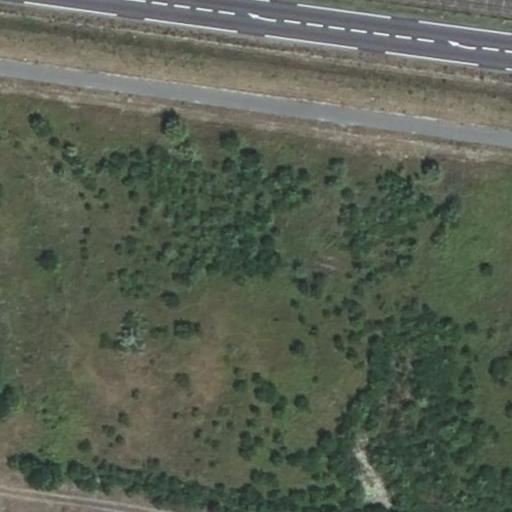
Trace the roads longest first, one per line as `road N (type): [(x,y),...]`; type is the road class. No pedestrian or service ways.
road 1 (tertiary): [(133,0),(511,52)]
road 2 (track): [(165,511),(0,488)]
